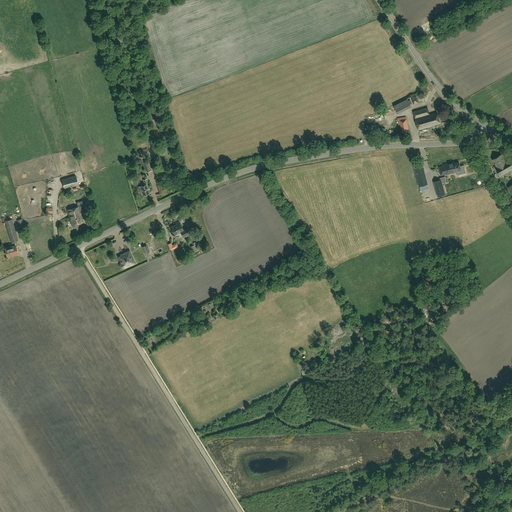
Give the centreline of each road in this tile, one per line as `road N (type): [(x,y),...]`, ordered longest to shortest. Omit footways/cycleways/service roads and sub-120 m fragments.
road 1 (tertiary): [(0,284),(250,169),(471,138)]
road 2 (track): [(239,511),(78,246)]
road 3 (tertiary): [(481,124),(436,86),(379,0)]
